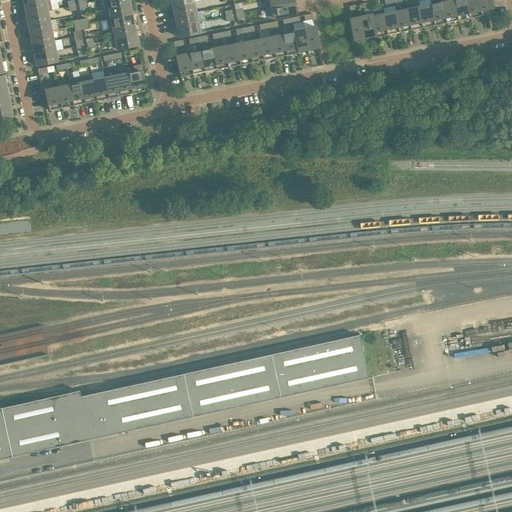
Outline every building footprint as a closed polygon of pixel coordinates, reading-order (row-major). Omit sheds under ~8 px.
[(49,0),(48,0),(45,1),(24,5),(26,15),(47,11),(52,10),(49,0)] [(102,0),(104,10),(109,9),(129,4),(128,0),(102,0)] [(291,0),(263,0),(265,9),(271,7),(292,3),(291,0)] [(447,23),(459,21),(455,0),(443,2),(447,23)] [(471,18),(466,0),(454,0),(455,0),(459,21),(471,18)] [(466,0),(471,18),(482,16),(479,0),(466,0)] [(492,0),(479,0),(482,16),(495,13),(492,0)] [(195,12),(193,2),(172,6),(174,16),(195,12)] [(435,25),(447,23),(443,2),(431,5),(435,25)] [(292,3),(271,7),(265,9),(267,19),(294,13),(292,3)] [(129,4),(109,9),(104,10),(106,20),(111,19),(131,15),(129,4)] [(424,28),(435,25),(431,5),(419,7),(424,28)] [(412,30),(424,28),(419,7),(408,9),(412,30)] [(400,32),(412,30),(408,9),(396,12),(400,32)] [(28,25),(49,21),(47,11),(26,15),(28,25)] [(176,26),(197,22),(195,12),(174,16),(176,26)] [(388,35),(400,32),(396,12),(384,14),(388,35)] [(377,37),(388,35),(384,14),(373,17),(377,37)] [(131,15),(111,19),(106,20),(108,30),(113,29),(133,25),(131,15)] [(376,37),(377,37),(373,17),(372,17),(372,15),(362,17),(366,37),(376,35),(376,37)] [(356,39),(366,37),(362,17),(352,19),(356,39)] [(51,31),(49,21),(28,25),(30,35),(51,31)] [(199,33),(197,22),(176,26),(178,37),(199,33)] [(133,25),(113,29),(115,39),(135,35),(133,25)] [(314,26),(304,28),(308,49),(318,47),(314,26)] [(294,32),(298,53),(299,53),(298,51),(308,49),(304,28),(294,30),(294,32)] [(32,45),(53,41),(51,31),(30,35),(32,45)] [(282,34),(286,55),(298,53),(294,32),(282,34)] [(271,37),(275,57),(286,55),(282,34),(271,37)] [(135,35),(115,39),(110,40),(112,50),(137,45),(135,35)] [(259,39),(263,60),(275,57),(271,37),(259,39)] [(247,42),(251,62),(263,60),(259,39),(247,42)] [(55,51),(53,41),(32,45),(34,55),(55,51)] [(235,44),(239,65),(251,62),(247,42),(235,44)] [(223,46),(228,67),(239,65),(235,44),(223,46)] [(212,49),(216,69),(228,67),(223,46),(212,49)] [(180,77),(192,74),(188,54),(187,49),(175,51),(180,77)] [(200,51),(204,72),(216,69),(212,49),(200,51)] [(34,55),(36,65),(57,61),(55,51),(34,55)] [(188,54),(192,74),(204,72),(200,51),(188,54)] [(133,72),(127,73),(131,94),(144,91),(141,79),(144,78),(141,64),(132,66),(133,72)] [(119,96),(131,94),(127,73),(115,75),(119,96)] [(108,98),(119,96),(115,75),(104,78),(108,98)] [(96,101),(108,98),(104,78),(92,80),(96,101)] [(84,103),(96,101),(92,80),(80,83),(84,103)] [(49,110),(61,108),(56,87),(51,88),(49,83),(40,84),(43,99),(46,98),(49,110)] [(72,105),(84,103),(80,83),(68,85),(72,105)] [(61,108),(72,105),(68,85),(56,87),(61,108)] [(0,108),(9,106),(7,96),(0,97),(0,108)] [(9,106),(0,108),(0,119),(12,117),(9,106)] [(0,459),(65,445),(66,445),(68,434),(63,409),(96,402),(101,427),(111,425),(113,434),(368,378),(358,335),(118,388),(80,396),(79,390),(7,406),(0,407),(0,459)]
